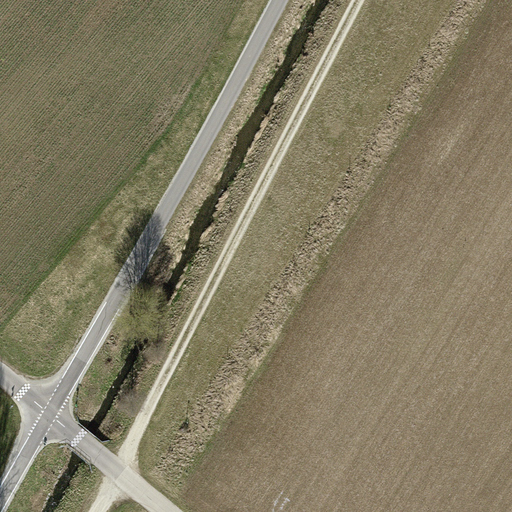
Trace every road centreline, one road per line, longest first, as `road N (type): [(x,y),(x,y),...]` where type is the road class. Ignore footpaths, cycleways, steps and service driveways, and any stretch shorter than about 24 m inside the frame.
road 1 (track): [(94,511),(357,0)]
road 2 (unclassified): [(0,371),(168,511)]
